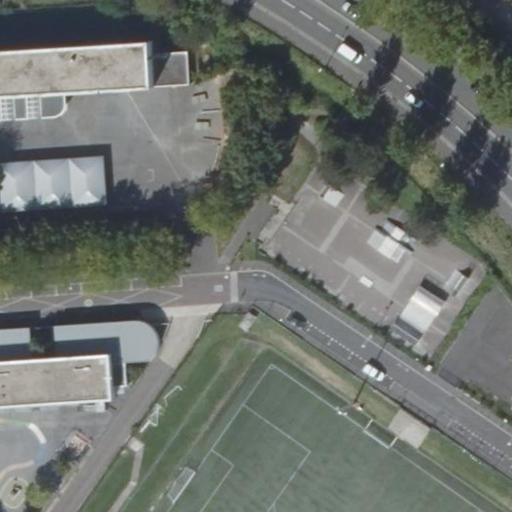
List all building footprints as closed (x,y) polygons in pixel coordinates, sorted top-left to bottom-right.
[(0,94),(66,92),(191,84),(189,51),(154,52),(153,40),(0,49),(0,94)] [(66,92),(0,94),(0,118),(56,116),(55,112),(63,103),(67,103),(66,92)] [(0,165),(1,207),(110,204),(108,155),(0,157),(0,165)] [(257,315),(248,309),(239,323),(247,330),(257,315)] [(0,405),(116,398),(115,385),(129,384),(127,361),(152,359),(156,353),(135,319),(55,325),(57,356),(33,358),(30,326),(4,328),(0,328),(0,405)]
